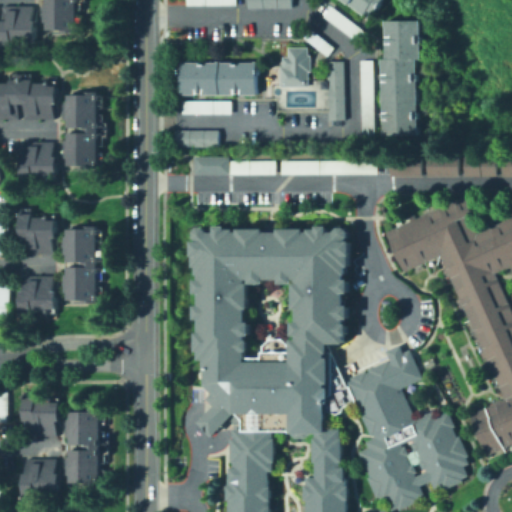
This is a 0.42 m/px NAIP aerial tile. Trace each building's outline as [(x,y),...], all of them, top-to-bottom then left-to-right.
[(45,5),(47,5),(47,0),(77,0),(77,33),(63,33),(63,30),(47,30),(47,23),(45,23),(45,5)] [(248,8),(248,0),(293,0),(293,8),(248,8)] [(383,0),(373,16),(367,12),(364,16),(342,0),(383,0)] [(0,21),(3,21),(3,6),(33,6),(33,22),(36,22),(37,39),(34,39),(34,43),(15,43),(15,46),(0,46),(0,21)] [(325,17),(333,7),(366,32),(359,42),(325,17)] [(384,136),(383,60),(388,60),(387,22),(423,21),(424,60),(420,60),(420,136),(384,136)] [(336,48),(330,57),(305,38),(311,29),(336,48)] [(290,57),(290,48),(310,48),(310,87),(290,87),(286,87),(284,87),(281,87),(281,67),(284,67),(284,57),(290,57)] [(376,60),(377,135),(363,135),(363,60),(376,60)] [(347,61),(348,120),(330,121),(331,110),(329,80),(329,61),(347,61)] [(182,96),(182,64),(258,63),(258,95),(182,96)] [(0,83),(11,83),(11,80),(34,80),(34,83),(47,83),(47,81),(57,82),(57,86),(58,86),(58,104),(55,104),(55,120),(25,119),(25,104),(20,104),(19,120),(0,120),(0,83)] [(99,164),(99,167),(69,167),(69,158),(66,158),(66,141),(69,141),(69,121),(66,121),(66,103),(68,103),(68,92),(98,92),(98,96),(105,95),(105,109),(99,109),(99,115),(105,115),(105,124),(108,124),(108,138),(105,138),(104,147),(99,147),(99,153),(104,153),(104,164),(99,164)] [(184,115),(184,102),(233,102),(233,115),(184,115)] [(221,130),(221,148),(176,148),(177,129),(221,130)] [(55,158),(58,158),(59,175),(50,175),(50,178),(22,178),(23,157),(26,157),(26,142),(55,142),(55,158)] [(511,155),(501,156),(502,175),(511,174),(511,155)] [(424,156),(424,177),(392,177),(392,156),(424,156)] [(499,157),(500,177),(467,176),(467,156),(499,157)] [(231,175),(195,175),(195,157),(230,157),(230,162),(277,162),(277,175),(231,175)] [(462,157),(462,176),(430,176),(430,157),(462,157)] [(282,175),(282,161),(379,161),(379,175),(282,175)] [(474,195),(475,198),(470,201),(476,214),(472,216),(480,233),(493,226),(491,223),(494,221),(496,225),(509,220),(507,216),(510,214),(511,216),(511,445),(508,447),(510,451),(505,453),(503,450),(489,455),(481,437),(479,438),(477,434),(479,433),(471,415),(506,399),(493,371),(489,372),(488,369),(492,368),(487,357),(484,359),(481,353),(485,352),(481,342),(476,343),(475,340),(479,338),(463,302),(458,304),(457,301),(461,299),(449,273),(445,274),(444,271),(448,269),(442,256),(406,272),(398,254),(396,255),(394,250),(396,250),(387,232),(412,221),(410,217),(416,215),(418,218),(468,196),(469,197),(474,195)] [(26,238),(22,238),(22,209),(34,209),(34,217),(46,218),(46,215),(58,216),(58,238),(55,238),(55,254),(26,254),(26,238)] [(0,221),(10,221),(10,254),(0,254),(0,221)] [(69,275),(69,255),(66,255),(66,237),(69,237),(69,230),(83,230),(83,226),(99,226),(99,232),(98,297),(98,299),(98,301),(98,303),(84,303),(84,301),(69,301),(69,294),(66,294),(66,275),(69,275)] [(355,403),(345,408),(343,413),(338,415),(331,413),(331,414),(328,414),(327,430),(343,429),(343,440),(345,440),(345,463),(343,463),(343,467),(347,467),(347,477),(349,477),(349,486),(351,486),(351,501),(349,501),(349,511),(231,511),(231,501),(229,501),(229,486),(231,486),(231,468),(235,468),(235,462),(233,462),(233,439),(235,439),(235,430),(239,430),(230,421),(221,430),(213,437),(200,423),(207,416),(216,407),(210,400),(215,395),(206,385),(206,360),(199,360),(199,352),(196,352),(196,333),(199,333),(199,320),(195,320),(195,307),(200,307),(200,294),(195,294),(195,280),(200,281),(200,275),(197,275),(198,268),(194,268),(194,256),(192,256),(193,242),(199,242),(196,238),(195,232),(200,228),(206,228),(210,233),(216,233),(216,227),(227,226),(227,230),(236,230),(236,233),(240,233),(240,229),(266,229),(266,233),(280,233),(280,229),(306,229),(306,232),(310,232),(310,230),(319,229),(319,227),(330,226),(330,232),(336,232),(341,228),(346,228),(351,232),(351,238),(347,241),(353,241),(353,257),(352,257),(352,268),(349,268),(349,276),(346,276),(346,280),(351,280),(351,294),(346,294),(346,306),(351,306),(351,320),(346,320),(346,325),(349,325),(349,336),(346,336),(346,344),(331,344),(331,347),(346,381),(383,364),(383,363),(391,360),(387,352),(401,346),(404,353),(411,350),(425,379),(403,390),(415,415),(413,417),(415,420),(434,412),(437,417),(449,412),(457,427),(454,428),(458,437),(461,436),(470,456),(468,458),(471,464),(466,467),(470,477),(464,480),(465,482),(445,491),(444,489),(436,492),(432,482),(428,484),(427,485),(422,486),(426,496),(419,500),(420,503),(400,511),(399,509),(393,511),(388,502),(383,504),(380,498),(377,498),(368,478),(370,477),(367,468),(366,468),(359,453),(369,448),(367,442),(375,438),(374,435),(371,436),(363,417),(365,416),(358,403),(355,404),(355,403)] [(55,292),(58,292),(58,310),(50,310),(50,313),(22,312),(22,292),(25,292),(25,276),(55,277),(55,292)] [(0,334),(0,278),(12,279),(11,334),(0,334)] [(473,374),(467,361),(472,359),(479,371),(473,374)] [(0,389),(11,389),(11,422),(0,422),(0,389)] [(38,400),(50,400),(50,398),(54,398),(54,403),(62,403),(62,421),(59,421),(59,437),(29,436),(29,421),(26,421),(26,391),(29,391),(29,396),(38,396),(38,400)] [(103,411),(108,412),(107,414),(103,414),(102,441),(108,442),(108,444),(103,444),(103,450),(108,450),(108,453),(103,452),(102,480),(108,480),(108,483),(102,483),(103,486),(88,485),(88,483),(72,483),(72,475),(70,475),(70,458),(72,458),(72,450),(87,450),(87,445),(72,444),(72,437),(70,437),(70,419),(72,419),(72,412),(87,412),(87,408),(103,408),(103,411)] [(59,458),(59,474),(62,474),(62,491),(54,491),(54,497),(50,497),(51,494),(38,494),(38,498),(29,498),(29,504),(26,504),(26,474),(28,474),(29,458),(59,458)] [(0,474),(9,478),(0,500),(0,474)]
